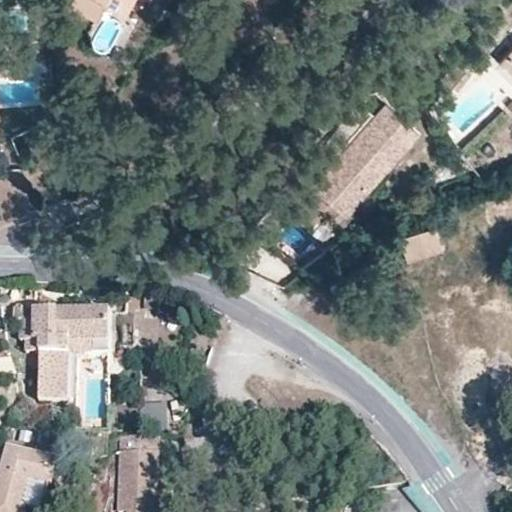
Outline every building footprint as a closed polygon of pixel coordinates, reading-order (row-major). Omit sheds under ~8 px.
[(49,36),(46,0),(32,0),(34,36),(49,36)] [(123,13),(129,0),(71,0),(69,4),(94,18),(103,3),(123,13)] [(511,49),(500,63),(511,73),(511,49)] [(457,91),(469,75),(455,64),(436,89),(446,96),(453,88),(457,91)] [(355,193),(412,127),(387,106),(377,118),(355,98),(327,137),(347,154),(331,172),(355,193)] [(339,212),(355,193),(331,172),(315,191),(339,212)] [(441,249),(432,226),(399,238),(407,261),(441,249)] [(511,281),(490,281),(490,299),(457,298),(457,335),(473,335),(473,343),(490,343),(490,341),(490,335),(511,335),(511,281)] [(160,316),(160,296),(144,295),(144,315),(160,316)] [(111,345),(111,315),(88,314),(36,312),(14,312),(14,324),(21,324),(21,343),(27,343),(27,354),(41,354),(40,403),(79,403),(79,355),(111,356),(111,345)] [(133,345),(134,316),(111,315),(111,345),(133,345)] [(473,343),(473,335),(457,335),(456,343),(473,343)] [(168,429),(167,404),(141,405),(141,430),(168,429)] [(158,492),(160,437),(121,435),(119,510),(118,511),(157,511),(157,501),(151,501),(152,492),(158,492)] [(36,511),(42,511),(56,464),(9,450),(0,483),(0,511),(20,511),(22,507),(36,511)]
